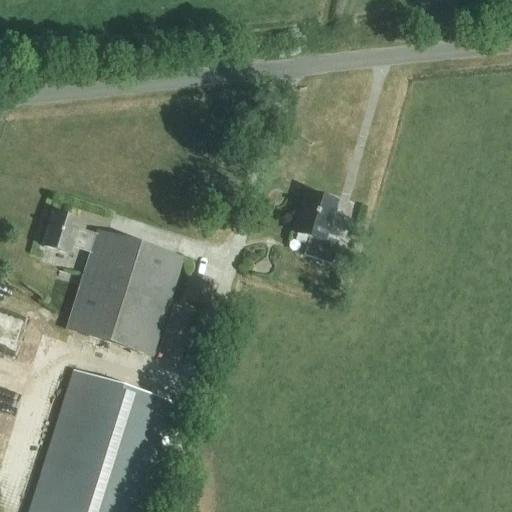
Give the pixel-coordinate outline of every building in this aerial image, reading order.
[(331,268),(338,245),(325,241),(336,206),(307,197),(295,237),(309,242),(304,259),(331,268)] [(90,256),(94,239),(75,233),(78,224),(52,216),(42,250),(67,258),(70,249),(90,256)] [(94,239),(90,256),(65,333),(151,361),(182,262),(96,235),(94,239)] [(206,309),(213,285),(190,278),(183,302),(206,309)] [(137,511),(157,449),(170,407),(73,376),(30,511),(137,511)]
